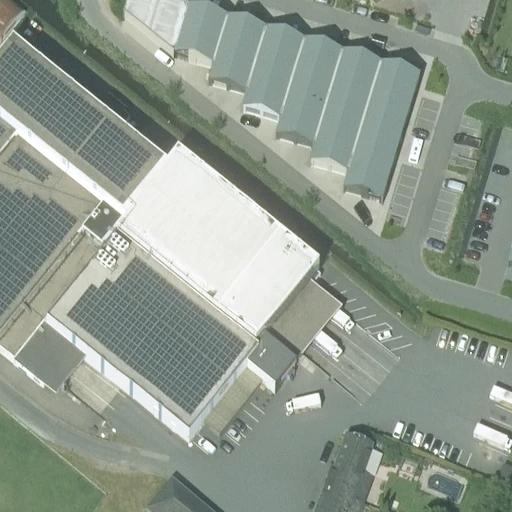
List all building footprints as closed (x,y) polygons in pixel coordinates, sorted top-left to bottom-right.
[(0,0),(0,46),(26,14),(8,0),(0,0)] [(128,0),(122,19),(123,20),(124,20),(173,59),(210,71),(212,71),(207,87),(208,88),(208,87),(244,98),(244,99),(245,99),(240,114),(242,115),(242,114),(278,124),(277,126),(279,126),(274,141),(275,142),(276,140),(311,151),(311,152),(312,153),(308,168),(309,168),(309,167),(345,178),(345,179),(346,180),(341,195),(343,195),(343,194),(380,205),(380,207),(381,207),(419,80),(418,80),(418,81),(146,0),(128,0)] [(0,353),(57,399),(87,362),(189,444),(246,373),(275,396),(297,369),(264,342),(265,341),(286,358),(330,303),(309,286),(318,274),(177,160),(167,174),(119,135),(129,123),(123,117),(126,114),(107,99),(94,115),(12,49),(0,64),(0,353)] [(362,511),(364,507),(354,503),(373,447),(345,438),(319,511),(362,511)] [(502,466),(495,485),(504,489),(511,470),(502,466)] [(208,511),(172,482),(148,511),(208,511)]
